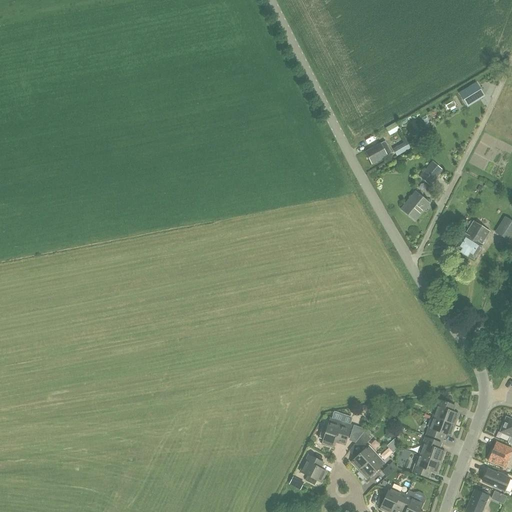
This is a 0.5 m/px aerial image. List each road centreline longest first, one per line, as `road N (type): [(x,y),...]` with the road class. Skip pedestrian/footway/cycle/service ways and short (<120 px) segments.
road 1 (tertiary): [(483,397),(475,363),(362,180),(269,0)]
road 2 (tertiary): [(444,511),(483,397)]
